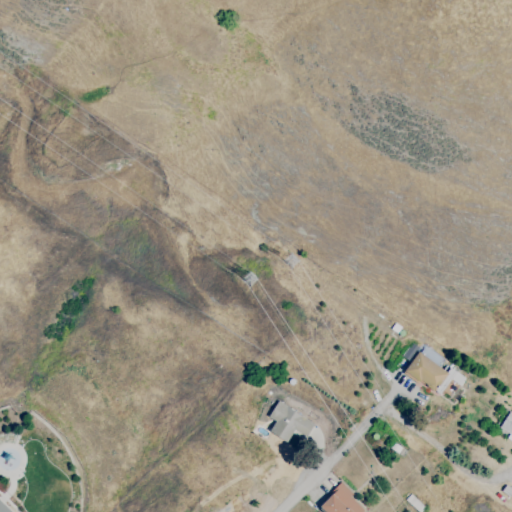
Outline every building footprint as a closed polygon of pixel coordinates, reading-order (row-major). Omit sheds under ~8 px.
[(398,333),(392,329),(396,323),(401,327),(398,333)] [(410,362),(402,356),(412,342),(419,348),(410,362)] [(440,394),(433,389),(432,390),(427,386),(428,385),(423,381),(421,383),(405,371),(419,352),(447,372),(451,367),(457,372),(440,394)] [(287,442),(270,432),(276,421),(269,417),(279,401),(315,424),(307,437),(295,429),(287,442)] [(511,435),(500,427),(510,412),(511,413),(511,435)] [(363,511),(323,511),(320,509),(321,507),(320,506),(331,495),(330,494),(341,482),(353,493),(351,496),(365,510),(363,511)] [(511,495),(510,498),(502,491),(507,485),(511,488),(511,495)] [(418,511),(409,502),(414,497),(423,505),(418,511)]
